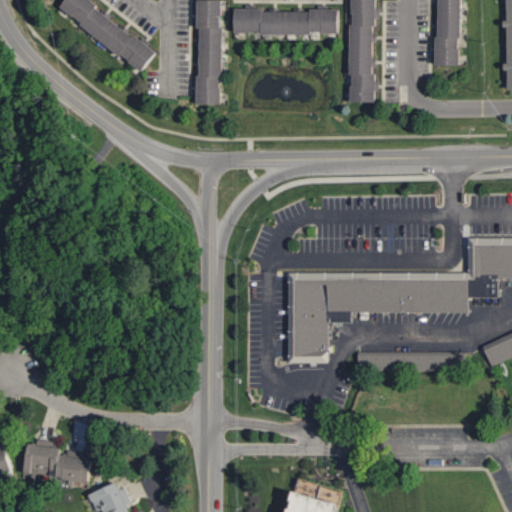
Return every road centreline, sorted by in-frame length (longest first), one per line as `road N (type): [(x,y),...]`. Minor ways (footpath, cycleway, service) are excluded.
road 1 (residential): [(511,306),(468,332),(360,333),(345,342),(331,380),(314,394),(288,387),(266,363),(269,277),(286,229),(308,217),(511,213)]
road 2 (tertiary): [(511,161),(212,161)]
road 3 (tertiary): [(212,161),(171,156),(107,122),(34,63),(0,17)]
road 4 (residential): [(210,373),(160,422),(88,416),(12,373)]
road 5 (residential): [(511,440),(342,448),(305,438)]
road 6 (residential): [(511,108),(441,110),(419,99),(411,85),(410,0)]
road 7 (tertiary): [(209,511),(210,373)]
road 8 (tertiary): [(132,137),(188,192),(210,246)]
road 9 (tertiary): [(210,373),(210,246)]
road 10 (residential): [(305,438),(293,427),(253,420),(210,373)]
